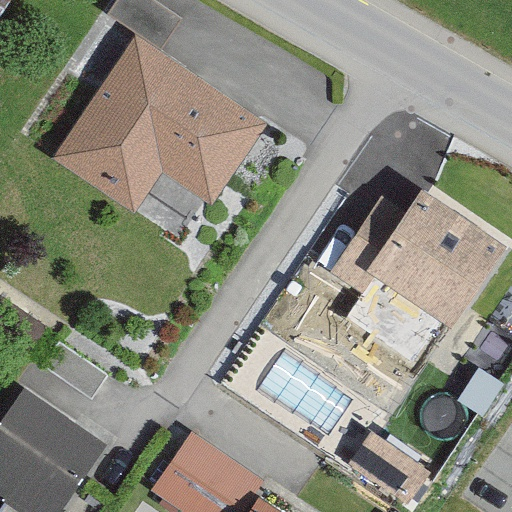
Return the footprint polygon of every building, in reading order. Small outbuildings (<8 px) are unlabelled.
[(123,0),(108,24),(134,41),(51,165),(130,218),(160,173),(211,207),(263,128),(155,56),(187,8),(175,0),(123,0)] [(509,255),(425,197),(394,241),(368,222),(327,280),(362,304),(378,282),(453,335),(509,255)] [(62,511),(102,456),(17,397),(0,421),(0,503),(12,511),(62,511)] [(408,511),(430,480),(370,440),(347,473),(403,511),(408,511)] [(261,489),(190,442),(152,499),(170,511),(266,511),(252,502),(261,489)]
